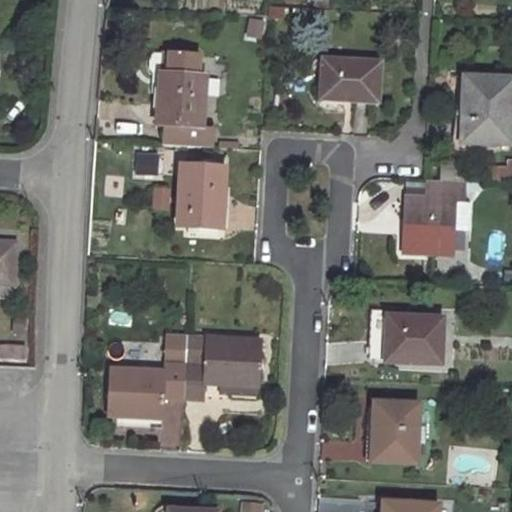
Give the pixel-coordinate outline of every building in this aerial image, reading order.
[(245,39),(260,42),(264,22),(249,19),(245,39)] [(170,142),(220,145),(222,126),(208,125),(211,78),(204,77),(204,56),(159,54),(154,59),(153,72),(157,77),(156,94),(165,94),(164,124),(171,125),(170,142)] [(379,61),(328,59),(326,98),(378,100),(379,61)] [(511,78),(470,77),(468,142),(511,143),(511,78)] [(134,153),(134,176),(158,177),(158,154),(134,153)] [(511,163),(489,163),(489,183),(511,183),(511,163)] [(194,225),(224,226),(229,227),(232,169),(189,166),(185,224),(194,225)] [(472,178),(431,176),(430,193),(411,192),(408,252),(453,253),(456,195),(470,196),(472,178)] [(153,210),(168,210),(168,189),(153,189),(153,210)] [(224,226),(194,225),(193,238),(223,239),(224,226)] [(19,238),(0,237),(0,278),(17,280),(19,238)] [(436,304),(391,302),(388,359),(433,360),(436,304)] [(209,361),(208,379),(256,381),(259,333),(210,332),(209,361)] [(0,360),(25,361),(25,347),(0,347),(0,360)] [(186,394),(188,360),(166,359),(165,372),(110,369),(107,413),(117,413),(162,415),(163,393),(186,394)] [(208,395),(208,391),(208,379),(209,361),(188,360),(186,394),(208,395)] [(256,381),(208,379),(208,391),(256,392),(256,381)] [(427,404),(384,401),(382,461),(423,464),(427,404)] [(163,426),(162,415),(117,413),(115,425),(163,426)] [(446,511),(447,507),(383,502),(382,511),(446,511)]
